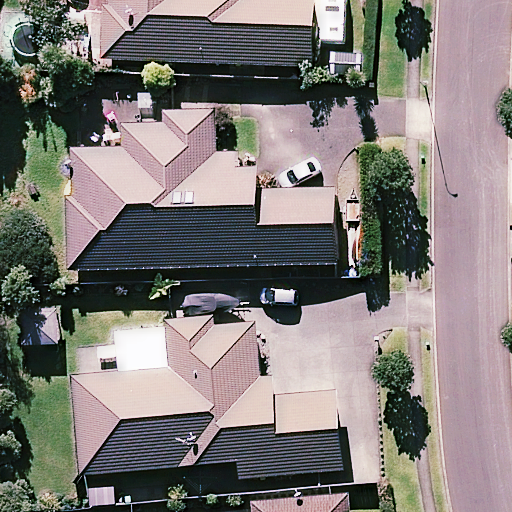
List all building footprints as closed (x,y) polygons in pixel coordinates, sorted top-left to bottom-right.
[(71,0),(72,4),(111,4),(109,66),(317,70),(318,0),(71,0)] [(220,163),(219,119),(167,120),(168,131),(128,132),(128,155),(76,156),(79,275),(341,270),(340,194),(264,196),(263,162),(220,163)] [(62,348),(61,316),(28,317),(29,349),(62,348)] [(259,326),(172,333),(175,373),(80,380),(87,479),(243,468),(244,482),(347,475),(341,396),(265,402),(259,326)] [(353,511),(353,503),(257,510),(257,511),(353,511)]
